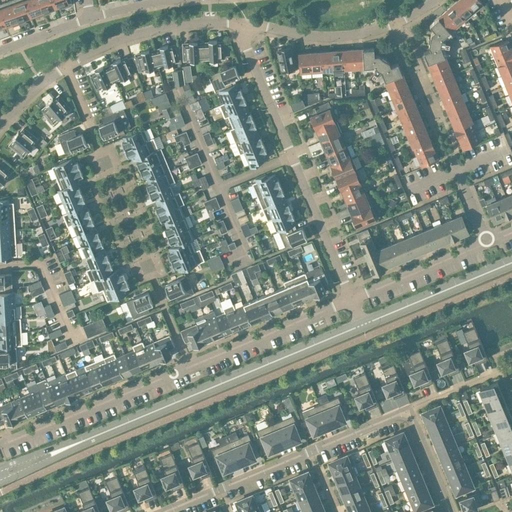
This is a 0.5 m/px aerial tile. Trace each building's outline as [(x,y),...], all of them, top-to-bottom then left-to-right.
[(10,0),(0,3),(0,8),(0,9),(6,25),(12,23),(13,26),(20,24),(11,0),(10,0)] [(25,0),(11,0),(20,24),(26,21),(25,18),(31,16),(25,0)] [(38,0),(25,0),(31,16),(36,14),(37,17),(44,15),(38,0)] [(52,0),(38,0),(44,15),(51,12),(50,9),(55,7),(52,0)] [(453,3),(452,3),(465,18),(473,11),(464,0),(457,0),(453,4),(453,3)] [(479,0),(464,0),(473,11),(482,3),(479,0)] [(453,4),(445,11),(457,25),(465,18),(452,3),(453,4)] [(426,59),(431,71),(448,64),(440,46),(441,44),(449,45),(450,42),(441,40),(442,38),(457,25),(445,11),(438,17),(437,16),(437,17),(437,18),(429,25),(434,30),(431,33),(430,36),(428,36),(427,41),(429,42),(429,45),(430,49),(423,52),(426,58),(425,59),(426,59)] [(490,47),(494,56),(511,49),(511,48),(511,49),(507,40),(490,47)] [(203,43),(204,59),(209,59),(209,61),(218,60),(218,58),(224,58),(223,42),(217,42),(217,41),(208,41),(208,43),(203,43)] [(204,59),(203,43),(197,43),(197,42),(189,42),(189,44),(183,44),(184,60),(190,60),(190,62),(198,61),(198,59),(204,59)] [(155,50),(158,66),(164,64),(164,66),(172,64),(172,62),(178,61),(174,45),(168,47),(168,45),(159,47),(160,49),(155,50)] [(280,69),(281,69),(283,74),(295,71),(290,47),(284,48),(284,46),(278,47),(278,49),(277,49),(280,62),(278,62),(280,69)] [(381,71),(389,90),(406,83),(400,69),(401,69),(401,68),(400,69),(397,63),(390,66),(389,62),(386,60),(387,58),(382,55),(381,57),(378,55),(374,55),(374,48),(363,49),(363,47),(362,47),(362,49),(352,49),(354,68),(374,66),(376,67),(371,74),(375,76),(379,69),(381,71)] [(462,57),(467,54),(465,48),(459,51),(462,57)] [(342,50),(331,51),(333,69),(344,68),(342,49),(342,50)] [(342,49),(344,68),(354,68),(352,49),(343,50),(342,49)] [(511,49),(494,56),(498,66),(511,60),(511,51),(511,50),(511,49)] [(158,66),(155,50),(149,51),(149,50),(141,52),(141,53),(135,55),(136,56),(138,68),(139,70),(145,69),(145,71),(154,69),(153,67),(158,66)] [(320,52),(310,53),(311,71),(322,70),(321,51),(320,51),(320,52)] [(321,51),(322,70),(333,69),(331,51),(321,52),(321,51)] [(300,72),(311,71),(310,53),(298,54),(300,72)] [(470,61),(467,54),(462,57),(464,63),(470,61)] [(131,57),(127,59),(128,60),(132,71),(135,69),(131,57)] [(108,66),(115,81),(120,78),(121,80),(128,77),(128,75),(133,72),(132,71),(128,60),(127,59),(126,58),(121,60),(120,59),(112,62),(113,64),(108,66)] [(511,60),(498,66),(502,75),(511,71),(511,60)] [(452,74),(448,64),(431,71),(434,77),(432,78),(433,78),(434,78),(435,81),(452,74)] [(216,93),(219,92),(219,91),(232,86),(232,85),(230,80),(239,76),(235,65),(208,76),(216,93)] [(115,81),(108,66),(103,68),(103,67),(95,70),(96,72),(90,74),(97,89),(102,87),(103,88),(111,85),(110,83),(115,81)] [(472,77),(476,75),(474,70),(469,71),(470,73),(464,76),(466,79),(472,77)] [(511,71),(502,75),(506,85),(511,82),(511,71)] [(435,81),(439,90),(456,83),(452,74),(435,81)] [(487,82),(487,81),(483,83),(485,89),(493,86),(491,80),(487,82)] [(182,84),(184,90),(190,88),(188,82),(182,84)] [(219,92),(224,103),(224,104),(243,95),(240,88),(239,89),(237,83),(232,85),(232,86),(219,91),(219,92)] [(389,90),(393,99),(410,92),(408,88),(409,88),(409,87),(408,88),(406,83),(389,90)] [(460,92),(456,83),(439,90),(442,96),(440,96),(441,97),(442,97),(443,99),(460,92)] [(154,105),(168,99),(165,92),(151,98),(154,105)] [(393,99),(397,108),(413,101),(410,92),(393,99)] [(443,99),(447,109),(464,102),(460,92),(443,99)] [(224,118),(229,116),(247,108),(245,103),(246,103),(243,95),(224,104),(224,103),(219,105),(224,118)] [(47,106),(42,110),(52,123),(57,119),(59,120),(65,114),(64,113),(69,109),(59,96),(53,100),(52,98),(45,104),(47,106)] [(290,104),(293,111),(305,107),(302,99),(290,104)] [(198,100),(189,104),(192,110),(194,109),(200,107),(198,100)] [(312,123),(315,130),(336,120),(328,101),(314,107),(317,114),(311,116),(314,123),(312,123)] [(397,108),(401,118),(417,111),(416,107),(417,107),(417,106),(416,107),(413,101),(397,108)] [(450,115),(451,118),(468,111),(464,102),(447,109),(449,115),(448,115),(448,116),(450,115)] [(110,106),(101,110),(104,116),(113,112),(110,106)] [(194,109),(196,115),(203,113),(200,107),(194,109)] [(229,116),(234,128),(253,120),(250,113),(249,113),(247,108),(229,116)] [(109,121),(98,126),(103,137),(125,128),(118,111),(107,116),(109,121)] [(401,118),(405,127),(421,120),(417,111),(401,118)] [(451,118),(455,128),(472,121),(468,111),(451,118)] [(181,113),(169,118),(171,124),(177,122),(183,119),(181,113)] [(230,130),(235,142),(257,133),(255,128),(256,127),(253,120),(234,128),(230,130)] [(319,141),(320,142),(341,133),(336,120),(315,130),(317,135),(318,135),(321,141),(319,141)] [(405,127),(408,137),(425,130),(424,126),(425,126),(425,125),(424,126),(421,120),(405,127)] [(457,134),(459,138),(476,131),(472,121),(455,128),(457,134),(456,134),(456,135),(457,134)] [(14,140),(10,145),(23,156),(27,151),(28,152),(34,145),(33,144),(37,139),(24,128),(20,133),(18,132),(13,139),(14,140)] [(122,143),(125,150),(149,140),(144,128),(123,137),(125,141),(122,143)] [(408,137),(412,146),(429,139),(425,130),(408,137)] [(176,142),(182,139),(188,137),(186,131),(174,136),(176,142)] [(480,141),(476,131),(459,138),(463,148),(480,141)] [(69,132),(58,136),(65,153),(87,144),(82,133),(71,137),(69,132)] [(240,155),(244,153),(244,152),(263,144),(260,137),(259,137),(257,133),(235,142),(240,155)] [(322,148),(325,154),(346,145),(341,133),(320,142),(321,141),(324,147),(322,148)] [(191,142),(188,137),(182,139),(184,145),(191,142)] [(211,137),(204,140),(207,146),(213,143),(211,137)] [(158,149),(153,138),(149,140),(125,150),(128,157),(131,156),(133,160),(136,159),(136,158),(158,149)] [(431,144),(429,139),(412,146),(416,155),(433,148),(432,145),(433,144),(431,144)] [(266,152),(263,144),(244,152),(244,153),(251,168),(261,163),(260,160),(268,157),(265,152),(266,152)] [(330,166),(351,157),(346,145),(325,154),(327,160),(329,159),(331,165),(330,166)] [(140,170),(165,159),(161,148),(158,149),(136,158),(136,159),(138,162),(137,163),(140,170)] [(437,158),(433,148),(416,155),(420,165),(437,158)] [(185,157),(187,163),(199,158),(197,152),(185,157)] [(217,164),(223,161),(229,159),(227,153),(214,158),(217,164)] [(356,169),(351,157),(330,166),(331,166),(334,172),(332,172),(335,178),(356,169)] [(56,178),(80,169),(77,161),(74,162),(72,158),(51,167),(56,178)] [(199,158),(187,163),(189,169),(202,164),(199,158)] [(170,170),(165,159),(140,170),(143,177),(144,177),(145,181),(170,170)] [(7,170),(11,166),(3,160),(0,163),(0,184),(1,185),(7,179),(6,177),(10,172),(7,170)] [(225,166),(223,161),(217,164),(219,169),(225,166)] [(30,169),(28,169),(30,175),(40,171),(37,163),(29,167),(30,169)] [(80,169),(56,178),(61,189),(58,190),(58,191),(82,181),(80,177),(83,176),(80,169)] [(340,190),(361,181),(356,169),(335,178),(337,184),(339,184),(341,190),(340,190)] [(170,170),(145,181),(147,184),(146,185),(149,192),(170,183),(170,184),(175,182),(170,170)] [(252,184),(257,196),(281,186),(278,179),(277,180),(275,174),(267,177),(266,174),(255,179),(256,182),(252,184)] [(200,183),(207,181),(204,175),(192,180),(194,186),(200,184),(200,183)] [(29,190),(36,187),(32,178),(25,181),(29,190)] [(58,191),(63,202),(82,194),(79,187),(78,187),(76,184),(82,181),(58,191)] [(209,187),(207,181),(200,183),(200,184),(203,189),(209,187)] [(342,197),(345,203),(367,194),(361,181),(340,190),(340,191),(341,190),(344,196),(342,197)] [(174,194),(170,184),(170,183),(149,192),(152,199),(153,199),(155,203),(175,194),(174,194)] [(257,196),(262,208),(285,199),(283,194),(284,194),(281,186),(257,196)] [(38,193),(36,187),(29,190),(31,195),(38,193)] [(175,194),(155,203),(156,206),(155,207),(158,214),(179,205),(179,206),(184,204),(179,192),(174,194),(175,194)] [(63,202),(67,213),(85,205),(84,202),(85,201),(82,194),(63,202)] [(350,214),(350,215),(372,206),(367,194),(345,203),(347,209),(349,208),(351,214),(350,214)] [(203,202),(206,208),(218,203),(215,197),(203,202)] [(232,200),(234,206),(241,203),(238,197),(232,200)] [(495,197),(485,201),(493,221),(492,221),(492,222),(503,217),(496,201),(495,197)] [(511,211),(506,197),(496,201),(503,217),(511,213),(511,211)] [(0,216),(14,216),(13,202),(8,203),(8,200),(0,199),(0,216)] [(267,221),(272,219),(291,211),(288,203),(287,204),(285,199),(262,208),(267,221)] [(218,203),(206,208),(208,213),(220,208),(218,203)] [(241,203),(234,206),(236,211),(243,209),(241,203)] [(39,212),(45,209),(43,204),(36,206),(39,212)] [(67,213),(62,214),(67,226),(72,224),(91,216),(88,209),(87,209),(85,205),(67,213)] [(184,217),(179,206),(179,205),(158,214),(161,222),(162,221),(164,225),(184,217)] [(377,218),(372,206),(350,215),(352,214),(354,220),(353,221),(355,226),(356,226),(357,227),(377,218)] [(29,215),(36,212),(33,207),(27,209),(29,215)] [(47,215),(45,209),(39,212),(41,218),(47,215)] [(277,231),(278,231),(290,226),(295,224),(293,218),(294,218),(291,211),(272,219),(277,231)] [(38,218),(36,212),(29,215),(32,221),(38,218)] [(451,219),(458,236),(469,232),(469,231),(468,231),(461,215),(451,219)] [(0,230),(15,229),(14,216),(0,216),(0,230)] [(72,224),(76,235),(95,228),(93,224),(94,223),(91,216),(72,224)] [(188,228),(184,217),(164,225),(165,229),(164,229),(167,236),(188,228)] [(451,219),(442,223),(449,240),(458,236),(451,219)] [(216,222),(219,228),(225,225),(223,220),(216,222)] [(240,225),(242,231),(249,228),(246,223),(240,225)] [(442,223),(433,227),(439,244),(449,240),(442,223)] [(225,225),(219,228),(221,234),(227,231),(225,225)] [(48,234),(54,231),(52,226),(45,229),(48,234)] [(278,231),(285,247),(307,238),(302,227),(292,231),(290,226),(278,231)] [(433,227),(423,231),(430,248),(439,244),(433,227)] [(76,235),(81,246),(100,238),(97,231),(96,231),(95,228),(76,235)] [(188,228),(167,236),(170,244),(172,243),(173,247),(190,240),(193,239),(188,228)] [(249,228),(242,231),(245,237),(251,234),(249,228)] [(0,243),(16,242),(15,229),(0,230),(0,243)] [(384,269),(383,268),(376,251),(367,229),(356,233),(366,256),(371,269),(373,269),(375,273),(384,269)] [(56,237),(54,231),(48,234),(50,240),(56,237)] [(423,231),(414,235),(421,252),(430,248),(423,231)] [(40,241),(46,238),(44,233),(38,235),(40,241)] [(414,235),(404,239),(411,256),(421,252),(414,235)] [(49,244),(46,238),(40,241),(42,246),(49,244)] [(81,246),(86,257),(104,250),(102,246),(103,246),(100,238),(81,246)] [(404,239),(395,243),(402,260),(411,256),(404,239)] [(195,251),(190,240),(173,247),(169,248),(171,252),(168,254),(171,261),(195,251)] [(16,256),(16,242),(0,243),(0,257),(0,260),(12,260),(11,256),(16,256)] [(227,244),(230,250),(236,247),(234,242),(227,244)] [(395,243),(386,247),(392,264),(402,260),(395,243)] [(294,248),(296,254),(303,251),(300,245),(294,248)] [(386,247),(376,251),(383,268),(392,264),(386,247)] [(55,251),(57,256),(63,254),(61,248),(55,251)] [(290,257),(296,254),(294,248),(287,251),(290,257)] [(195,251),(171,261),(174,268),(177,267),(179,271),(204,261),(199,249),(195,251)] [(86,257),(90,268),(110,260),(107,253),(105,253),(104,250),(86,257)] [(63,254),(57,256),(59,262),(66,259),(63,254)] [(282,260),(279,254),(273,257),(275,263),(282,260)] [(219,255),(209,259),(207,259),(212,271),(223,266),(219,255)] [(275,263),(273,257),(266,259),(269,265),(275,263)] [(90,268),(86,270),(90,282),(93,281),(93,280),(113,272),(112,268),(113,268),(110,260),(90,268)] [(257,263),(252,265),(255,272),(260,269),(257,263)] [(257,277),(255,272),(252,265),(246,268),(251,280),(257,277)] [(102,289),(126,280),(123,272),(120,274),(119,269),(113,272),(93,280),(93,281),(98,292),(103,290),(102,289)] [(64,273),(66,278),(73,276),(70,270),(64,273)] [(241,284),(239,278),(236,272),(231,274),(233,280),(234,280),(236,286),(241,284)] [(307,278),(314,296),(326,291),(325,290),(324,290),(322,285),(328,283),(323,272),(307,278)] [(305,273),(294,277),(304,301),(314,296),(307,278),(305,273)] [(0,293),(14,292),(12,292),(11,274),(0,274),(0,293)] [(73,276),(66,278),(68,284),(75,281),(73,276)] [(186,276),(165,285),(169,297),(180,292),(183,298),(193,293),(186,276)] [(283,282),(285,287),(285,286),(293,305),(304,301),(294,277),(283,282)] [(102,289),(103,290),(107,301),(128,292),(126,288),(129,287),(126,280),(102,289)] [(34,289),(30,291),(32,296),(45,291),(42,286),(34,289)] [(285,287),(275,291),(282,309),(293,305),(285,286),(285,287)] [(71,289),(59,294),(61,300),(73,295),(71,289)] [(275,291),(264,295),(272,314),(282,309),(275,291)] [(0,306),(14,305),(14,292),(0,293),(0,306)] [(153,303),(148,292),(126,301),(134,318),(144,314),(142,308),(153,303)] [(264,295),(254,300),(261,318),(272,314),(264,295)] [(182,308),(189,305),(186,300),(180,303),(182,308)] [(254,300),(243,304),(251,322),(261,318),(254,300)] [(43,307),(46,312),(52,310),(50,304),(43,307)] [(222,308),(224,313),(225,313),(232,330),(241,326),(234,309),(235,308),(233,304),(222,308)] [(243,305),(235,308),(234,309),(241,326),(251,322),(243,304),(243,305)] [(0,319),(20,318),(15,318),(14,305),(0,306),(0,319)] [(72,309),(66,312),(68,317),(75,314),(72,309)] [(52,310),(46,312),(48,318),(55,315),(52,310)] [(223,334),(215,316),(216,316),(214,312),(204,316),(213,338),(223,334)] [(216,316),(215,316),(223,334),(232,330),(225,313),(224,313),(216,316)] [(143,318),(145,323),(152,321),(150,315),(143,318)] [(213,338),(204,316),(194,320),(196,325),(196,324),(204,342),(213,338)] [(0,332),(21,332),(20,318),(0,319),(0,332)] [(83,326),(88,337),(107,329),(102,318),(83,326)] [(124,326),(126,331),(133,328),(131,323),(124,326)] [(192,347),(204,342),(196,324),(196,325),(180,331),(185,342),(190,340),(192,345),(192,347)] [(487,358),(473,325),(472,325),(473,327),(463,332),(469,348),(465,350),(469,359),(474,357),(476,362),(475,362),(475,363),(487,358)] [(50,339),(62,334),(60,328),(48,333),(50,339)] [(105,334),(108,339),(114,336),(112,331),(105,334)] [(0,345),(22,345),(21,332),(0,332),(0,345)] [(170,335),(153,342),(161,360),(172,355),(171,354),(169,349),(174,347),(170,335)] [(460,369),(446,336),(445,336),(446,339),(435,343),(442,359),(438,361),(442,370),(446,368),(448,373),(448,374),(460,369)] [(85,342),(88,347),(95,344),(92,339),(85,342)] [(67,346),(65,341),(54,345),(56,351),(67,346)] [(132,346),(134,350),(142,368),(151,364),(144,346),(142,341),(132,346)] [(153,342),(144,346),(151,364),(161,360),(153,342)] [(22,345),(0,345),(0,346),(3,346),(3,352),(0,352),(0,364),(17,363),(16,346),(22,345)] [(67,350),(69,355),(76,352),(73,347),(67,350)] [(408,375),(411,373),(414,381),(419,380),(421,384),(420,385),(421,386),(432,381),(418,347),(418,348),(419,350),(408,355),(410,360),(403,363),(408,375)] [(134,350),(125,354),(132,372),(142,368),(134,350)] [(114,353),(104,358),(113,380),(123,376),(116,358),(114,353)] [(125,354),(116,358),(123,376),(132,372),(125,354)] [(48,358),(50,363),(57,360),(55,355),(48,358)] [(104,358),(94,362),(103,384),(113,380),(104,358)] [(405,392),(391,359),(390,359),(391,361),(381,366),(387,382),(383,384),(387,393),(392,391),(394,396),(393,396),(393,397),(405,392)] [(84,366),(86,370),(94,388),(103,384),(94,362),(84,366)] [(94,388),(86,370),(84,366),(75,369),(77,374),(84,392),(94,388)] [(65,374),(67,378),(75,396),(84,392),(77,374),(75,369),(65,374)] [(378,403),(364,370),(363,370),(364,373),(353,377),(360,394),(356,395),(360,404),(364,402),(366,407),(366,408),(378,403)] [(10,373),(12,379),(19,376),(17,371),(10,373)] [(75,396),(67,378),(65,374),(56,377),(65,400),(65,401),(66,401),(75,397),(76,397),(75,396)] [(65,400),(56,377),(46,381),(48,386),(56,404),(65,400)] [(36,383),(47,407),(56,404),(48,386),(46,381),(45,379),(36,383)] [(484,400),(501,393),(497,382),(479,389),(484,400)] [(30,394),(37,411),(47,407),(36,383),(27,387),(30,394)] [(462,399),(468,397),(465,391),(460,393),(462,399)] [(338,396),(329,400),(326,393),(317,397),(319,404),(329,427),(345,421),(339,407),(342,406),(338,396)] [(484,400),(488,410),(506,403),(501,393),(484,400)] [(30,394),(20,398),(28,415),(37,411),(30,394)] [(289,397),(283,399),(288,412),(294,409),(289,397)] [(20,398),(11,402),(18,419),(28,415),(20,398)] [(7,424),(18,419),(11,402),(0,406),(0,419),(5,417),(7,422),(6,422),(7,424)] [(488,410),(493,421),(510,414),(506,403),(488,410)] [(329,427),(319,404),(301,412),(305,422),(308,420),(313,434),(329,427)] [(423,412),(427,423),(444,416),(439,405),(423,412)] [(493,421),(497,431),(511,425),(511,418),(510,414),(493,421)] [(274,423),(284,446),(300,439),(294,426),(297,425),(293,415),(274,423)] [(427,423),(431,433),(448,426),(444,416),(427,423)] [(268,453),(284,446),(274,423),(256,430),(260,440),(263,439),(268,453)] [(511,425),(497,431),(502,442),(511,437),(511,425)] [(431,433),(435,443),(452,436),(448,426),(431,433)] [(226,435),(239,465),(255,458),(249,445),(252,444),(248,434),(238,438),(236,431),(226,435)] [(390,449),(407,442),(402,432),(386,439),(390,449)] [(223,471),(239,465),(226,435),(217,439),(220,445),(211,449),(215,459),(217,458),(223,471)] [(435,443),(439,453),(456,446),(452,436),(435,443)] [(511,437),(502,442),(506,452),(511,449),(511,437)] [(211,473),(198,439),(197,440),(198,442),(187,447),(194,463),(190,464),(193,473),(198,471),(200,476),(200,477),(211,473)] [(390,449),(394,459),(411,452),(407,442),(390,449)] [(439,453),(443,463),(460,456),(456,446),(439,453)] [(184,484),(170,451),(169,451),(171,453),(160,458),(166,474),(162,476),(166,485),(171,483),(173,488),(172,488),(173,489),(184,484)] [(394,459),(398,469),(415,462),(411,452),(394,459)] [(329,462),(334,473),(350,466),(346,456),(329,462)] [(443,463),(447,473),(464,466),(460,456),(443,463)] [(157,495),(143,462),(142,462),(143,465),(132,469),(139,485),(135,487),(139,496),(143,494),(145,499),(145,500),(157,495)] [(398,469),(402,479),(419,472),(415,462),(398,469)] [(334,473),(338,483),(354,476),(350,466),(334,473)] [(447,473),(452,483),(468,476),(464,466),(447,473)] [(295,489),(312,482),(307,472),(291,479),(295,489)] [(402,479),(407,489),(423,482),(419,472),(402,479)] [(130,507),(116,473),(115,474),(116,476),(105,481),(112,497),(108,498),(111,507),(116,505),(118,510),(118,511),(130,507)] [(338,483),(342,493),(359,486),(354,476),(338,483)] [(468,476),(452,483),(456,493),(473,486),(468,476)] [(505,486),(506,486),(503,479),(497,481),(498,484),(497,484),(502,498),(508,496),(505,486)] [(295,489),(299,499),(316,492),(312,482),(295,489)] [(407,489),(411,499),(427,492),(423,482),(407,489)] [(99,511),(88,485),(89,487),(78,492),(84,508),(80,510),(81,511),(99,511)] [(493,501),(499,499),(495,485),(488,488),(489,492),(490,491),(493,501)] [(342,493),(346,503),(363,496),(359,486),(342,493)] [(299,499),(303,509),(320,502),(316,492),(299,499)] [(432,503),(427,492),(411,499),(415,510),(432,503)] [(479,492),(460,499),(464,511),(483,504),(479,492)] [(240,511),(257,505),(253,494),(236,501),(240,511)] [(346,503),(349,511),(351,511),(367,506),(363,496),(346,503)] [(303,509),(304,511),(323,511),(324,511),(320,502),(303,509)] [(240,511),(264,511),(261,503),(257,505),(240,511)]
